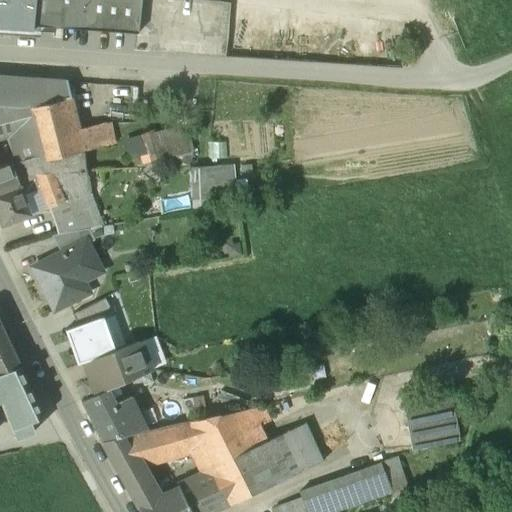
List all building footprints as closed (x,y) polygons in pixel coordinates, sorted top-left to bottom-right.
[(0,0),(0,28),(32,31),(33,26),(34,0),(0,0)] [(141,0),(34,0),(33,26),(137,33),(141,0)] [(49,81),(0,77),(0,132),(28,125),(23,108),(24,108),(53,101),(49,81)] [(67,82),(49,81),(53,101),(70,98),(67,82)] [(53,101),(24,108),(28,125),(35,155),(36,156),(42,160),(44,160),(82,151),(77,129),(70,98),(53,101)] [(112,144),(104,123),(98,124),(103,146),(112,144)] [(98,124),(77,129),(82,151),(103,146),(98,124)] [(138,138),(144,161),(169,155),(163,133),(138,138)] [(208,159),(226,158),(225,143),(207,144),(208,159)] [(42,160),(36,156),(35,155),(22,160),(27,175),(45,174),(44,160),(42,160)] [(0,192),(18,185),(15,177),(27,175),(22,160),(0,169),(0,192)] [(232,166),(190,170),(192,199),(235,195),(232,166)] [(85,171),(53,173),(64,203),(77,197),(88,193),(88,192),(85,171)] [(64,203),(53,173),(45,174),(27,175),(28,182),(37,180),(49,208),(64,203)] [(18,185),(0,192),(0,223),(1,227),(30,215),(18,185)] [(88,193),(77,197),(88,229),(99,227),(88,192),(88,193)] [(64,203),(49,208),(58,234),(88,229),(77,197),(64,203)] [(88,229),(52,236),(60,253),(86,240),(87,244),(94,240),(88,229)] [(60,253),(32,268),(54,310),(88,293),(81,278),(83,272),(98,264),(87,244),(86,240),(60,253)] [(73,315),(76,327),(102,317),(113,314),(105,298),(73,315)] [(84,362),(115,351),(102,317),(76,327),(64,332),(76,365),(84,362)] [(0,374),(20,367),(0,323),(0,374)] [(115,351),(84,362),(87,371),(93,373),(95,379),(100,393),(106,390),(118,385),(144,374),(140,363),(144,354),(140,342),(115,351)] [(0,374),(0,396),(6,395),(8,402),(13,415),(39,405),(20,367),(0,374)] [(95,379),(83,384),(88,399),(100,393),(95,379)] [(88,399),(81,402),(86,412),(111,401),(106,390),(88,399)] [(213,394),(182,400),(186,421),(217,414),(214,397),(213,394)] [(450,394),(402,403),(411,450),(460,440),(450,394)] [(226,395),(214,397),(217,414),(217,416),(232,413),(230,404),(228,404),(226,395)] [(111,401),(86,412),(102,442),(124,436),(144,431),(129,397),(113,404),(111,401)] [(39,405),(13,415),(18,428),(44,417),(39,405)] [(263,406),(249,409),(258,427),(269,421),(263,406)] [(249,409),(232,413),(243,434),(258,427),(249,409)] [(217,416),(189,422),(202,450),(214,474),(215,474),(222,490),(224,489),(262,470),(251,448),(266,441),(258,427),(243,434),(232,413),(217,416)] [(189,422),(168,426),(144,431),(124,436),(140,466),(196,449),(198,452),(202,450),(189,422)] [(262,470),(224,489),(230,504),(322,462),(304,423),(266,441),(251,448),(262,470)] [(102,442),(100,442),(122,482),(143,471),(140,466),(124,436),(102,442)] [(396,457),(380,463),(391,493),(407,488),(396,457)] [(380,463),(299,492),(301,498),(305,511),(337,511),(391,493),(380,463)] [(143,471),(122,482),(140,511),(188,511),(185,507),(197,501),(192,484),(159,499),(143,471)] [(222,490),(215,474),(214,474),(192,484),(197,501),(201,499),(206,511),(213,511),(230,504),(224,489),(222,490)] [(305,511),(301,498),(288,503),(291,511),(305,511)] [(197,501),(185,507),(188,511),(206,511),(201,499),(197,501)] [(291,511),(288,503),(273,509),(273,511),(291,511)]
